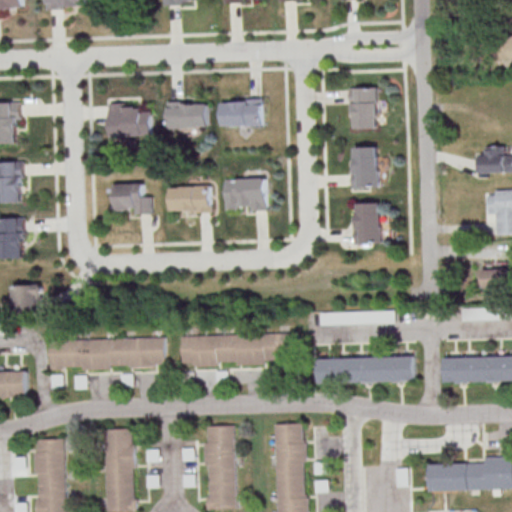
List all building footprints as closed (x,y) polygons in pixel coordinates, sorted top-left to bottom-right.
[(0,0),(0,11),(0,8),(26,7),(25,0),(0,0)] [(502,58),(511,57),(511,36),(501,36),(502,58)] [(356,128),(380,127),(379,108),(381,108),(381,86),(355,87),(356,128)] [(265,125),(265,99),(224,100),(224,125),(265,125)] [(211,126),(210,101),(178,102),(178,106),(170,106),(171,127),(211,126)] [(0,142),(19,142),(18,118),(24,118),(23,102),(0,102),(0,142)] [(154,134),(154,108),(129,108),(129,102),(112,102),(113,135),(154,134)] [(511,144),(483,146),(484,172),(511,170),(511,144)] [(382,186),(381,146),(356,146),(357,186),(382,186)] [(0,201),(25,201),(25,161),(0,161),(0,201)] [(173,186),(174,211),(213,210),(212,176),(189,177),(189,186),(173,186)] [(227,178),(228,207),(251,206),(251,210),(270,209),(269,177),(227,178)] [(146,182),(117,182),(118,210),(136,209),(136,213),(155,213),(155,195),(147,195),(146,182)] [(511,233),(511,188),(497,189),(497,193),(489,194),(490,213),(498,213),(499,234),(511,233)] [(383,202),(359,202),(359,243),(384,242),(383,202)] [(26,217),(0,217),(0,232),(0,237),(0,257),(28,257),(26,217)] [(484,287),(511,287),(511,268),(484,267),(484,287)] [(16,285),(16,312),(45,311),(44,284),(16,285)] [(396,321),(396,310),(327,312),(327,323),(396,321)] [(183,333),(183,362),(196,362),(196,363),(297,362),(296,333),(183,333)] [(167,335),(52,337),(52,367),(167,366),(167,335)] [(417,380),(417,355),(320,358),(321,383),(417,380)] [(511,355),(446,356),(447,382),(511,381),(511,355)] [(30,370),(0,369),(0,395),(30,395),(30,370)] [(279,511),(308,511),(306,422),(277,423),(279,511)] [(207,425),(208,464),(209,464),(210,509),(239,508),(237,424),(207,425)] [(109,511),(137,510),(136,428),(108,428),(109,511)] [(68,511),(66,438),(38,439),(40,511),(68,511)] [(431,463),(431,490),(511,488),(511,454),(486,456),(487,461),(431,463)]
